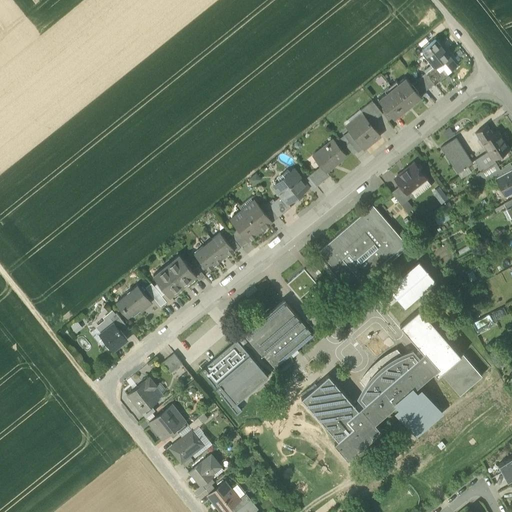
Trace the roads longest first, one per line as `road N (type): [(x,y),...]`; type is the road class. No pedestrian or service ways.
road 1 (residential): [(490,75),(99,387),(197,511)]
road 2 (track): [(0,270),(99,387)]
